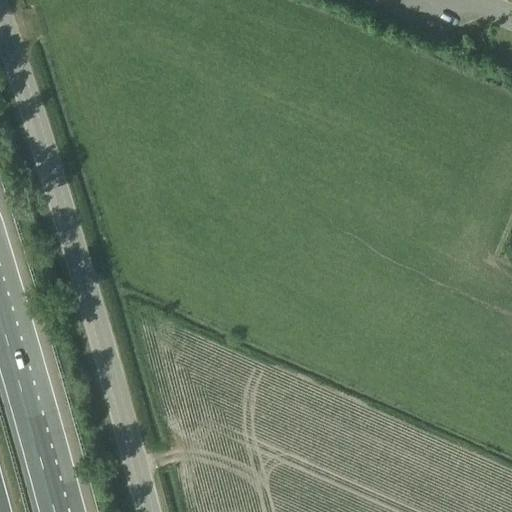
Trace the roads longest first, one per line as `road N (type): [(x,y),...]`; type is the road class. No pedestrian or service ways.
road 1 (tertiary): [(146,511),(0,25)]
road 2 (motorway): [(50,511),(0,323)]
